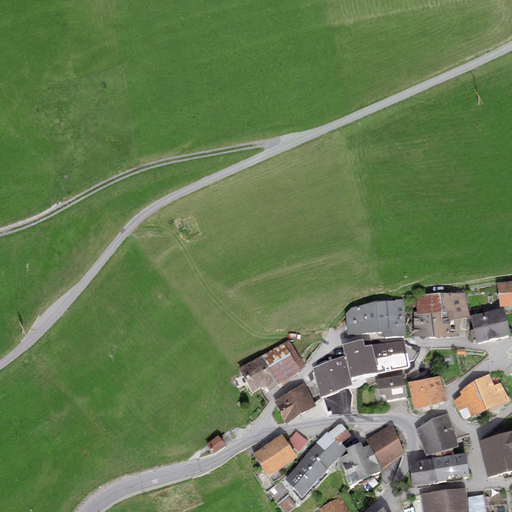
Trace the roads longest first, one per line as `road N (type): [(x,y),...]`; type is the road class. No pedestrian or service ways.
road 1 (unclassified): [(511,45),(149,210),(0,364)]
road 2 (track): [(0,233),(156,162),(288,145)]
road 3 (residential): [(259,435),(272,400),(346,340),(499,352)]
road 4 (track): [(511,277),(355,301),(333,322),(332,345)]
road 5 (tertiary): [(259,435),(207,464),(115,490),(88,511)]
road 6 (tertiary): [(407,425),(360,419),(259,435)]
road 7 (residential): [(407,425),(446,406),(499,352)]
